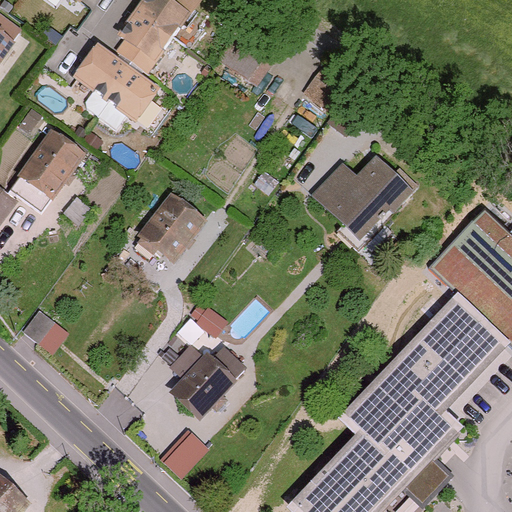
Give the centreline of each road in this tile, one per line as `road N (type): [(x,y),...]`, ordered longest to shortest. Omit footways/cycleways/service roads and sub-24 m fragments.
road 1 (track): [(511,148),(262,0)]
road 2 (tertiary): [(0,356),(162,511)]
